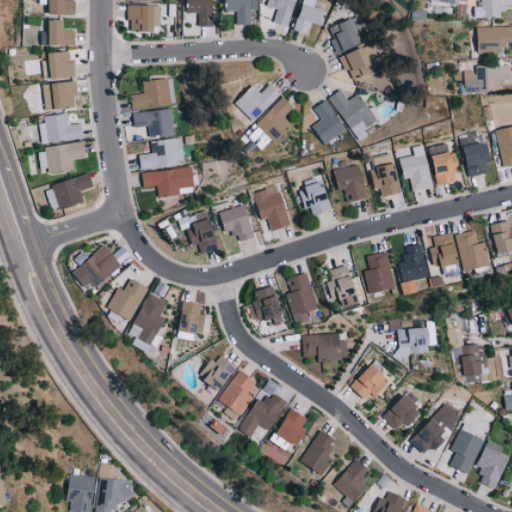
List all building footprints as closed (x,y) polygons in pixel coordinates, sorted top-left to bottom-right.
[(75,13),(75,0),(38,0),(39,3),(48,3),(48,13),(75,13)] [(185,0),(186,12),(197,12),(198,26),(213,25),(212,0),(185,0)] [(236,10),(236,24),(250,24),(250,0),(225,0),(225,10),(236,10)] [(295,0),(267,0),(266,6),(276,9),(273,22),(288,26),(295,0)] [(316,0),(303,0),(293,27),(307,33),(311,21),(322,25),(327,11),(314,6),(316,0)] [(474,18),(503,17),(502,5),(511,4),(511,0),(480,0),(480,6),(474,6),(474,18)] [(160,5),(127,4),(127,19),(130,19),(130,29),(160,30),(160,5)] [(329,28),(333,38),(330,39),(336,54),(362,43),(352,18),(329,28)] [(75,45),(75,30),(64,30),(64,19),(49,19),(48,44),(75,45)] [(478,54),(501,53),(501,43),(511,42),(511,26),(477,27),(478,54)] [(341,56),(351,80),(375,70),(365,46),(341,56)] [(74,77),(74,60),(69,60),(69,51),(48,52),(49,78),(74,77)] [(511,64),(473,65),(473,70),(462,71),(463,91),(499,90),(499,80),(511,80),(511,64)] [(132,108),(170,105),(167,78),(142,81),(143,94),(131,95),(132,108)] [(76,108),(75,81),(43,83),(44,109),(76,108)] [(234,103),(253,122),(280,93),(270,83),(260,93),(251,85),(234,103)] [(363,129),(376,122),(359,93),(346,100),(340,90),(330,96),(356,141),(367,135),(363,129)] [(275,142),(292,124),(285,118),(295,108),(283,96),(256,124),(275,142)] [(312,124),(323,143),(345,130),(326,100),(313,108),(320,119),(312,124)] [(133,126),(147,126),(148,135),(173,134),(172,109),(133,111),(133,126)] [(40,115),(41,141),(83,139),(82,123),(68,124),(67,113),(40,115)] [(511,125),(494,130),(503,166),(511,163),(511,125)] [(487,172),(485,162),(491,161),(487,142),(479,143),(477,131),(460,134),(468,176),(487,172)] [(184,163),(180,137),(149,141),(151,153),(138,155),(140,169),(184,163)] [(37,149),(40,172),(74,167),(72,158),(86,156),(84,141),(37,149)] [(455,181),(453,169),(459,168),(455,151),(448,152),(446,143),(429,146),(437,184),(455,181)] [(430,187),(425,144),(412,146),(413,155),(400,157),(403,179),(409,178),(411,189),(430,187)] [(382,196),(400,192),(391,153),(369,158),(375,188),(380,187),(382,196)] [(365,198),(360,165),(334,168),(336,190),(344,189),(346,201),(365,198)] [(158,197),(178,194),(177,187),(194,185),(191,166),(141,173),(143,187),(156,185),(158,197)] [(44,186),(51,210),(83,202),(80,190),(93,186),(90,174),(44,186)] [(309,206),(313,215),(332,209),(322,180),(298,189),(305,208),(309,206)] [(289,225),(278,185),(252,192),(259,219),(266,217),(270,230),(289,225)] [(254,236),(243,204),(219,212),(225,231),(233,229),(237,242),(254,236)] [(177,219),(181,230),(186,228),(192,245),(197,243),(200,253),(219,246),(207,209),(177,219)] [(491,224),(496,253),(511,250),(511,235),(509,221),(491,224)] [(490,265),(485,242),(477,243),(474,230),(453,234),(453,232),(433,236),(435,246),(430,247),(433,265),(442,264),(444,275),(461,272),(461,271),(490,265)] [(418,291),(415,279),(429,276),(421,243),(404,247),(407,260),(397,262),(405,294),(418,291)] [(71,272),(84,286),(89,281),(95,287),(121,264),(103,244),(89,258),(82,250),(73,259),(79,265),(71,272)] [(368,293),(393,288),(386,251),(366,255),(369,269),(363,270),(368,293)] [(343,307),(360,301),(347,264),(328,271),(331,279),(325,281),(332,301),(340,298),(343,307)] [(286,293),(294,323),(309,319),(307,310),(316,308),(306,273),(286,278),(290,292),(286,293)] [(147,287),(130,277),(123,289),(119,287),(103,314),(125,326),(147,287)] [(254,290),(256,303),(243,305),(247,322),(272,316),(274,325),(282,323),(274,286),(254,290)] [(167,301),(146,292),(129,334),(134,336),(131,344),(154,353),(161,336),(157,334),(164,317),(161,316),(167,301)] [(201,304),(185,300),(178,330),(180,330),(179,337),(192,340),(194,332),(201,333),(206,315),(199,313),(201,304)] [(461,347),(462,318),(447,318),(446,346),(461,347)] [(397,356),(430,355),(429,327),(396,328),(397,356)] [(303,355),(318,355),(318,360),(347,359),(347,340),(340,340),(340,333),(302,334),(303,355)] [(486,366),(485,351),(478,352),(477,344),(461,345),(463,382),(481,381),(480,366),(486,366)] [(236,367),(217,352),(199,376),(218,390),(236,367)] [(370,392),(375,396),(390,380),(372,363),(350,386),(364,399),(370,392)] [(495,379),(493,367),(480,369),(482,381),(495,379)] [(257,380),(235,369),(218,401),(241,413),(251,394),(249,393),(257,380)] [(395,429),(403,422),(408,426),(422,412),(412,402),(416,398),(408,390),(382,417),(395,429)] [(237,428),(249,436),(257,424),(268,431),(287,402),(272,392),(265,403),(258,398),(237,428)] [(432,448),(463,421),(447,404),(409,439),(422,454),(430,446),(432,448)] [(284,448),(287,443),(296,447),(306,429),(302,427),(307,418),(290,408),(271,441),(284,448)] [(483,439),(472,435),(474,429),(462,424),(451,450),(455,451),(449,465),(469,473),(483,439)] [(336,440),(317,430),(301,462),(323,474),(333,454),(330,452),(336,440)] [(495,489),(508,457),(500,454),(503,447),(487,441),(476,466),(483,468),(478,481),(495,489)] [(333,482),(352,503),(368,488),(361,481),(371,473),(358,459),(333,482)] [(90,511),(95,477),(70,474),(66,501),(71,501),(70,511),(80,511),(90,511)] [(133,482),(100,477),(94,511),(109,511),(111,508),(116,509),(117,497),(130,500),(133,482)] [(401,511),(408,500),(389,490),(385,499),(381,497),(372,511),(401,511)]
